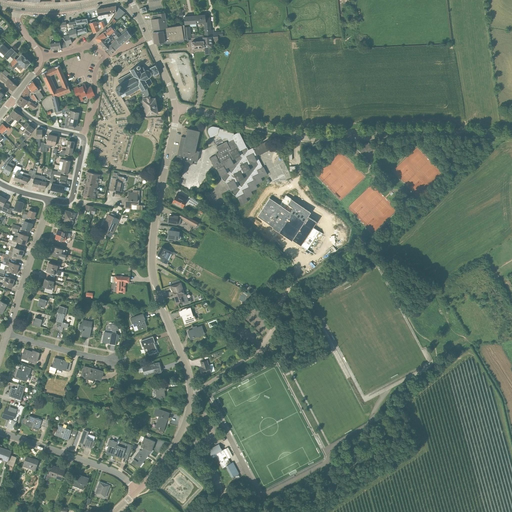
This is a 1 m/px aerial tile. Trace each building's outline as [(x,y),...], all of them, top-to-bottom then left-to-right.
[(115,12),(116,6),(97,9),(98,15),(97,18),(96,18),(97,22),(99,22),(104,21),(104,23),(104,24),(105,26),(108,24),(115,12)] [(118,20),(121,18),(126,13),(120,9),(116,14),(114,17),(118,20)] [(210,29),(209,19),(205,20),(205,15),(195,16),(196,23),(196,24),(204,23),(204,29),(210,29)] [(196,24),(196,23),(195,16),(184,17),(184,25),(196,24)] [(167,28),(166,17),(158,18),(151,20),(153,30),(154,30),(157,30),(165,28),(167,28)] [(75,20),(75,22),(76,30),(77,35),(88,32),(86,27),(83,28),(82,25),(88,24),(87,19),(75,20)] [(104,21),(99,22),(97,22),(96,22),(90,24),(94,33),(99,30),(102,28),(105,26),(104,24),(104,23),(104,21)] [(77,35),(76,30),(75,22),(69,22),(69,23),(66,24),(66,22),(57,23),(59,38),(64,37),(64,39),(70,37),(71,38),(77,37),(77,35)] [(185,27),(184,25),(182,25),(167,28),(165,28),(167,42),(186,39),(185,28),(185,27)] [(99,43),(104,39),(114,31),(111,27),(96,38),(99,43)] [(165,28),(157,30),(154,30),(154,32),(153,32),(155,44),(156,43),(167,42),(165,28)] [(116,38),(117,39),(116,40),(121,45),(131,36),(126,29),(120,34),(119,33),(118,33),(115,36),(116,38)] [(219,45),(218,36),(215,36),(212,37),(205,37),(202,37),(203,41),(192,42),(192,48),(212,47),(211,41),(215,41),(215,45),(219,45)] [(108,43),(111,39),(109,37),(105,40),(104,39),(99,43),(105,50),(106,50),(110,46),(110,45),(108,43)] [(65,41),(65,40),(64,40),(63,38),(60,39),(61,41),(60,42),(60,41),(51,42),(52,50),(62,48),(63,49),(67,47),(65,41)] [(110,45),(115,50),(121,45),(116,40),(112,43),(110,45)] [(9,51),(6,48),(7,48),(3,45),(0,48),(0,51),(1,53),(0,54),(0,55),(3,58),(4,56),(7,59),(6,60),(8,62),(17,54),(14,52),(15,51),(11,48),(9,51)] [(110,45),(110,46),(106,50),(110,55),(115,50),(110,45)] [(31,63),(22,54),(16,60),(15,58),(8,65),(13,70),(15,68),(21,73),(31,63)] [(155,65),(146,70),(145,71),(143,67),(141,68),(139,65),(130,70),(131,72),(129,74),(120,79),(118,80),(120,85),(116,88),(119,94),(120,94),(122,98),(126,95),(127,96),(141,88),(142,91),(143,91),(146,88),(149,87),(148,85),(152,83),(149,78),(151,77),(151,75),(154,75),(155,78),(160,75),(159,73),(155,65)] [(59,66),(47,71),(49,76),(58,72),(64,87),(56,90),(58,96),(71,91),(59,66)] [(56,90),(49,76),(47,71),(42,73),(50,93),(51,95),(56,112),(61,110),(62,110),(58,96),(56,90)] [(0,74),(0,79),(13,91),(17,86),(13,82),(6,76),(2,73),(0,74)] [(41,90),(39,85),(35,79),(28,85),(37,99),(38,101),(39,102),(41,101),(40,99),(44,97),(40,91),(41,90)] [(87,88),(85,84),(82,85),(83,86),(78,88),(78,87),(73,89),(77,98),(79,97),(81,101),(84,100),(83,99),(88,98),(95,96),(91,86),(87,88)] [(34,100),(37,99),(28,85),(21,96),(27,100),(29,101),(32,97),(34,100)] [(148,92),(146,88),(143,91),(143,92),(142,92),(143,98),(146,115),(158,113),(155,98),(151,99),(150,95),(149,95),(148,92)] [(24,107),(26,104),(28,101),(27,100),(21,96),(17,102),(19,103),(18,104),(24,107)] [(34,104),(29,101),(27,100),(28,101),(26,104),(34,109),(37,106),(35,105),(34,104)] [(70,118),(78,119),(79,113),(70,111),(69,108),(65,109),(66,112),(68,111),(67,117),(70,118)] [(10,115),(15,119),(18,122),(22,116),(14,110),(10,115)] [(5,120),(11,125),(15,119),(10,115),(5,120)] [(70,118),(70,121),(66,121),(65,125),(64,127),(69,128),(70,125),(76,126),(78,119),(70,118)] [(3,124),(0,126),(0,131),(3,135),(8,131),(10,129),(7,126),(6,127),(3,124)] [(21,134),(22,135),(26,138),(29,136),(34,129),(29,125),(26,129),(23,132),(21,134)] [(181,136),(178,156),(182,157),(181,161),(193,163),(194,160),(198,160),(200,150),(196,149),(200,130),(188,127),(186,137),(181,136)] [(67,147),(73,148),(75,142),(66,140),(66,138),(60,137),(58,145),(61,146),(62,142),(67,143),(67,147)] [(368,144),(367,143),(366,143),(365,143),(363,145),(362,144),(357,149),(361,153),(364,151),(365,152),(367,152),(368,151),(369,152),(373,147),(369,143),(368,144)] [(266,166),(281,175),(285,169),(284,168),(288,162),(276,154),(277,153),(265,145),(261,152),(259,151),(255,157),(267,164),(266,166)] [(73,148),(67,147),(66,151),(62,150),(61,153),(60,152),(59,155),(65,156),(65,154),(72,155),(73,148)] [(9,158),(6,161),(8,163),(7,165),(3,172),(9,175),(13,168),(14,164),(10,161),(13,157),(11,155),(9,158)] [(63,162),(62,166),(69,168),(71,161),(64,159),(64,160),(60,159),(60,162),(63,162)] [(251,175),(236,165),(232,171),(233,172),(229,178),(241,186),(240,187),(252,195),(256,189),(258,190),(262,183),(250,176),(251,175)] [(14,180),(20,182),(22,175),(19,174),(20,171),(21,168),(16,166),(14,169),(13,172),(16,173),(14,180)] [(53,168),(52,169),(51,174),(54,174),(60,176),(61,173),(68,174),(69,168),(62,166),(62,170),(58,169),(55,169),(53,168)] [(23,172),(22,175),(20,182),(26,184),(29,178),(31,179),(33,171),(34,169),(30,168),(30,170),(28,174),(23,172)] [(87,178),(101,181),(101,179),(99,179),(100,174),(92,173),(93,171),(89,170),(89,172),(87,171),(86,175),(88,175),(87,178)] [(36,171),(33,171),(31,179),(34,179),(32,186),(39,187),(40,181),(41,176),(37,175),(35,174),(36,171)] [(51,174),(51,175),(50,180),(52,181),(50,190),(57,191),(58,185),(55,184),(55,180),(53,180),(54,174),(51,174)] [(40,181),(39,187),(45,189),(47,182),(48,178),(45,178),(45,177),(41,176),(40,181)] [(124,183),(125,179),(124,178),(118,176),(117,181),(116,180),(116,179),(112,178),(109,191),(113,192),(114,190),(121,191),(123,182),(124,183)] [(101,182),(101,181),(87,178),(87,181),(85,180),(84,183),(97,186),(98,182),(101,182)] [(59,181),(58,185),(57,191),(64,193),(66,182),(59,181)] [(85,187),(85,189),(98,193),(99,191),(97,191),(97,186),(84,183),(84,186),(85,187)] [(98,194),(98,193),(85,189),(84,192),(82,192),(82,195),(83,196),(83,198),(87,198),(87,197),(95,198),(96,194),(98,194)] [(126,200),(126,209),(142,210),(142,205),(137,205),(138,198),(139,199),(139,191),(133,190),(133,193),(128,193),(128,200),(126,200)] [(270,198),(258,217),(273,227),(293,240),(294,240),(302,245),(318,221),(310,216),(312,212),(291,198),(292,197),(288,194),(281,205),(270,198)] [(183,207),(185,202),(187,200),(176,195),(173,202),(183,207)] [(190,196),(187,200),(194,203),(194,204),(197,205),(199,202),(190,196)] [(2,197),(0,200),(0,209),(7,213),(7,212),(9,208),(9,207),(7,206),(8,205),(5,204),(7,199),(2,197)] [(17,201),(14,209),(14,211),(20,213),(21,212),(24,203),(17,201)] [(94,215),(95,214),(96,209),(93,209),(93,207),(86,205),(85,209),(91,210),(90,215),(94,215)] [(34,219),(36,212),(29,210),(28,213),(24,211),(22,218),(27,220),(28,217),(34,219)] [(73,212),(65,210),(62,221),(73,224),(75,217),(76,217),(77,212),(73,211),(73,212)] [(116,227),(119,219),(108,215),(100,232),(105,234),(105,232),(110,235),(114,226),(116,227)] [(168,223),(177,224),(178,216),(174,216),(174,217),(169,216),(169,220),(168,219),(168,222),(168,223)] [(196,228),(198,223),(186,217),(184,220),(184,221),(196,228)] [(30,231),(33,224),(24,221),(22,228),(30,231)] [(17,233),(18,230),(13,228),(12,231),(15,232),(14,236),(27,240),(29,236),(19,233),(17,233)] [(66,237),(74,239),(76,231),(70,229),(69,232),(67,231),(66,232),(58,230),(56,234),(66,237)] [(179,232),(169,230),(168,238),(178,239),(179,232)] [(27,240),(14,236),(11,235),(8,242),(9,243),(16,245),(17,242),(26,245),(27,240)] [(15,248),(16,245),(9,243),(8,245),(11,246),(9,251),(23,255),(24,251),(15,248)] [(288,245),(287,247),(285,249),(284,252),(292,258),(295,254),(297,251),(289,246),(288,245)] [(172,252),(161,247),(157,255),(162,257),(160,260),(167,264),(172,252)] [(23,255),(9,251),(8,255),(2,253),(1,256),(4,257),(9,258),(10,256),(17,258),(21,259),(23,255)] [(61,253),(52,251),(51,255),(65,259),(66,255),(61,253)] [(5,265),(18,269),(19,265),(8,261),(9,258),(4,257),(3,260),(6,261),(5,265)] [(0,271),(5,273),(5,270),(17,274),(18,269),(5,265),(4,270),(0,268),(0,271)] [(57,270),(47,267),(46,271),(58,275),(57,279),(63,280),(65,281),(67,277),(61,275),(62,271),(57,270)] [(129,277),(115,276),(115,281),(118,281),(117,292),(124,293),(125,282),(129,282),(129,277)] [(47,280),(45,279),(43,287),(52,289),(54,281),(48,280),(47,280)] [(179,284),(178,280),(171,282),(172,286),(171,286),(173,292),(172,292),(174,296),(176,302),(184,300),(184,301),(188,300),(185,292),(184,292),(183,289),(182,289),(180,283),(179,284)] [(245,290),(239,298),(244,302),(249,294),(245,290)] [(48,304),(48,301),(47,300),(40,298),(38,305),(45,307),(46,303),(48,304)] [(193,316),(190,308),(187,309),(187,308),(183,310),(179,312),(182,319),(183,318),(185,324),(193,321),(196,320),(194,316),(193,316)] [(59,327),(58,329),(58,331),(62,332),(63,327),(67,328),(68,323),(63,322),(65,314),(58,312),(56,321),(58,321),(58,323),(57,323),(56,324),(57,325),(57,327),(59,327)] [(50,319),(51,316),(42,313),(40,319),(36,317),(35,321),(34,320),(33,325),(40,327),(41,323),(43,323),(44,320),(45,321),(45,318),(50,319)] [(143,320),(145,319),(143,314),(131,318),(135,331),(139,330),(146,327),(145,322),(144,323),(143,320)] [(90,337),(92,322),(82,320),(82,324),(79,324),(78,329),(83,330),(82,336),(90,337)] [(116,334),(115,331),(119,330),(115,322),(108,324),(112,331),(113,334),(112,333),(112,334),(104,332),(103,342),(110,343),(115,344),(117,334),(116,334)] [(193,327),(193,325),(192,326),(193,329),(188,331),(191,339),(204,334),(201,326),(197,328),(196,326),(193,327)] [(152,351),(156,350),(154,342),(155,342),(153,337),(141,341),(145,354),(149,353),(149,354),(152,353),(152,351)] [(34,353),(24,349),(22,358),(36,363),(39,353),(35,351),(34,353)] [(69,372),(71,363),(55,358),(53,365),(51,365),(49,374),(55,375),(57,368),(69,372)] [(209,365),(207,360),(201,362),(202,367),(200,368),(202,375),(211,372),(209,364),(209,365)] [(145,375),(160,371),(162,371),(161,367),(159,367),(158,363),(143,367),(145,375)] [(27,381),(29,373),(30,373),(31,368),(23,366),(21,370),(18,369),(16,377),(19,378),(19,379),(27,381)] [(94,371),(84,368),(82,376),(81,377),(94,381),(94,378),(101,380),(101,379),(103,372),(94,369),(94,371)] [(164,390),(165,389),(165,384),(154,385),(155,390),(156,390),(157,398),(165,397),(164,392),(164,390)] [(21,399),(25,387),(19,385),(17,390),(12,388),(9,395),(21,399)] [(16,410),(9,407),(9,409),(5,408),(2,418),(7,419),(7,418),(13,420),(16,410)] [(169,413),(156,409),(154,414),(159,416),(155,428),(164,430),(166,423),(165,422),(166,418),(167,419),(169,413)] [(39,430),(42,420),(29,416),(27,420),(25,425),(39,430)] [(68,440),(72,430),(58,425),(55,435),(68,440)] [(89,439),(86,438),(89,432),(84,430),(80,443),(83,444),(83,446),(84,446),(92,448),(94,441),(93,440),(94,437),(90,436),(89,439)] [(152,451),(155,441),(144,437),(140,447),(143,448),(141,451),(139,450),(138,452),(133,459),(134,459),(131,462),(135,465),(135,464),(140,467),(148,456),(147,455),(149,450),(152,451)] [(122,458),(124,452),(117,450),(118,446),(116,445),(117,442),(109,439),(107,445),(109,445),(106,453),(111,455),(112,454),(122,458)] [(209,450),(212,456),(222,450),(219,445),(209,450)] [(0,458),(8,461),(11,451),(0,447),(0,458)] [(222,468),(225,467),(231,464),(224,450),(211,457),(215,465),(219,463),(222,469),(222,468)] [(35,470),(38,461),(26,457),(23,466),(35,470)] [(225,467),(227,469),(233,481),(240,478),(238,475),(239,474),(233,462),(231,464),(225,467)] [(62,479),(65,470),(52,466),(50,472),(48,471),(46,480),(49,481),(49,479),(51,479),(52,476),(62,479)] [(87,485),(89,478),(79,475),(78,479),(75,478),(73,484),(76,485),(75,487),(83,489),(85,484),(87,485)] [(105,497),(110,485),(99,482),(95,494),(105,497)]
